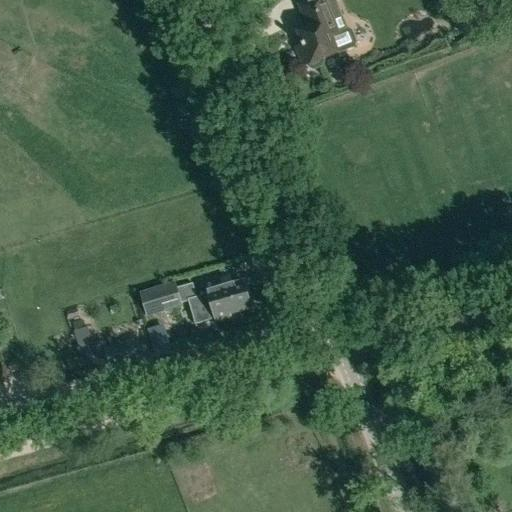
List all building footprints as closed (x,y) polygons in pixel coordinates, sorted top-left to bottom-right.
[(296,49),(303,67),(308,66),(309,69),(315,71),(322,67),(324,63),(323,60),(338,54),(354,48),(356,42),(352,30),(346,27),(334,0),(316,0),(300,6),(308,29),(298,33),(304,46),(296,49)] [(214,323),(229,319),(228,315),(249,309),(242,284),(207,293),(207,294),(196,297),(192,285),(176,289),(175,284),(140,293),(146,316),(181,306),(181,304),(188,302),(195,325),(213,319),(214,323)] [(84,323),(73,326),(75,332),(80,348),(89,346),(89,345),(92,344),(88,328),(85,329),(84,323)] [(104,342),(95,344),(100,362),(107,360),(110,370),(142,360),(136,340),(107,349),(104,342)] [(80,368),(77,359),(67,362),(69,372),(80,368)]
